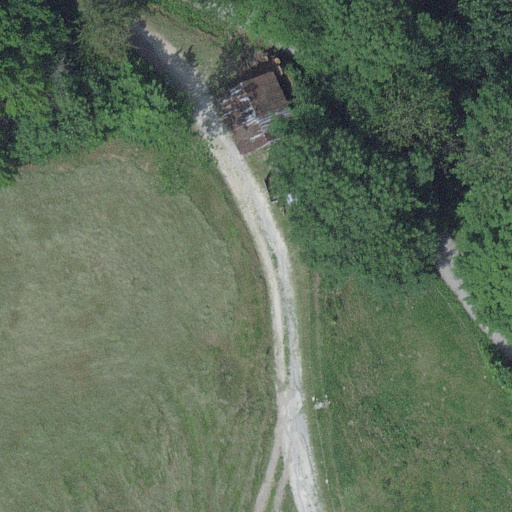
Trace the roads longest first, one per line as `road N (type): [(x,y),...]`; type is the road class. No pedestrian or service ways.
road 1 (track): [(98,0),(179,78),(266,234),(308,511)]
road 2 (track): [(207,0),(314,87),(511,341)]
